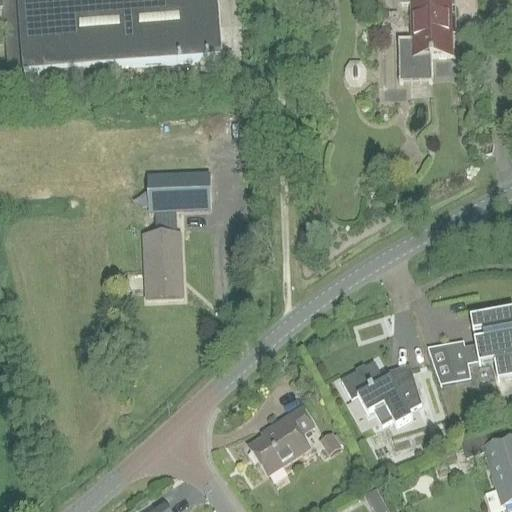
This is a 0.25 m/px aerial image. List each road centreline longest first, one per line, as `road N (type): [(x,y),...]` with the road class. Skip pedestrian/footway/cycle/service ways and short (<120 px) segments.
road 1 (tertiary): [(175,429),(290,325),(384,260)]
road 2 (tertiary): [(384,260),(511,192)]
road 3 (tertiary): [(78,511),(175,429)]
